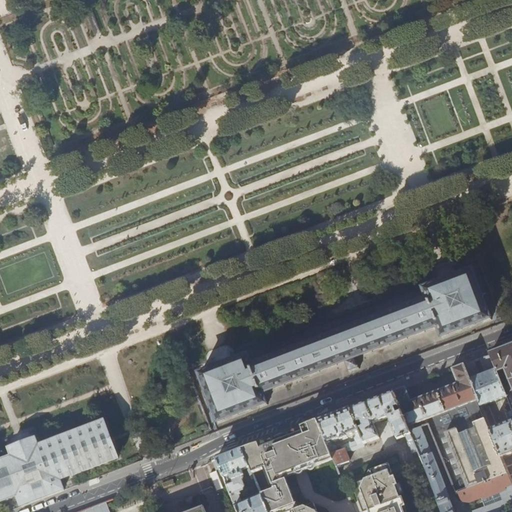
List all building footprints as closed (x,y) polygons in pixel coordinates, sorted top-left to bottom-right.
[(87,0),(81,0),(95,34),(97,33),(100,33),(87,0)] [(22,123),(24,133),(32,132),(30,121),(22,123)] [(37,139),(28,141),(31,157),(35,157),(37,164),(42,163),(37,139)] [(249,355),(198,374),(217,424),(268,405),(264,395),(346,364),(349,373),(360,370),(356,360),(438,329),(442,339),(492,320),(473,270),(422,289),(426,299),(253,365),(249,355)] [(511,347),(495,354),(490,356),(496,371),(507,397),(511,410),(511,347)] [(496,371),(490,356),(480,360),(484,371),(489,373),(477,378),(478,373),(475,362),(464,366),(470,381),(480,407),(507,397),(496,371)] [(490,430),(480,407),(470,381),(464,366),(452,370),(457,385),(419,399),(418,400),(426,420),(426,421),(456,495),(508,475),(501,458),(490,430)] [(422,422),(426,421),(426,420),(418,400),(414,401),(411,403),(406,388),(394,392),(408,427),(412,439),(420,459),(437,502),(448,498),(431,454),(419,423),(422,422)] [(408,441),(412,439),(408,427),(394,392),(369,402),(350,409),(363,443),(356,446),(354,446),(343,451),(338,452),(332,455),(333,460),(336,467),(349,462),(345,453),(354,452),(365,448),(365,445),(365,444),(379,439),(374,424),(388,418),(397,440),(406,436),(408,441)] [(353,439),(356,446),(363,443),(350,409),(334,415),(318,421),(319,423),(332,455),(338,452),(336,446),(331,443),(339,440),(340,441),(347,438),(355,434),(353,439)] [(511,421),(490,430),(501,458),(511,453),(511,421)] [(0,503),(17,497),(21,507),(64,491),(61,481),(119,459),(112,440),(105,422),(38,447),(37,442),(35,439),(22,444),(16,446),(9,449),(12,457),(0,461),(0,503)] [(312,426),(287,435),(261,445),(252,448),(251,446),(241,450),(249,468),(251,474),(265,468),(273,491),(261,495),(261,496),(268,511),(406,511),(402,499),(400,500),(396,491),(399,490),(389,464),(369,472),(372,479),(358,484),(368,511),(317,511),(314,504),(298,510),(286,478),(333,460),(332,455),(319,423),(312,426)] [(221,472),(235,506),(237,511),(268,511),(261,496),(242,504),(238,495),(239,494),(238,491),(242,490),(244,486),(242,480),(243,478),(240,471),(249,468),(241,450),(240,451),(216,460),(221,472)] [(220,469),(221,473),(221,472),(216,460),(213,461),(217,470),(220,469)] [(215,475),(211,477),(216,491),(221,489),(215,475)] [(502,511),(511,509),(511,485),(508,475),(456,495),(455,495),(457,499),(460,498),(462,504),(473,501),(476,508),(466,511),(502,511)] [(453,511),(448,498),(437,502),(440,511),(453,511)] [(110,511),(106,502),(79,511),(110,511)]
